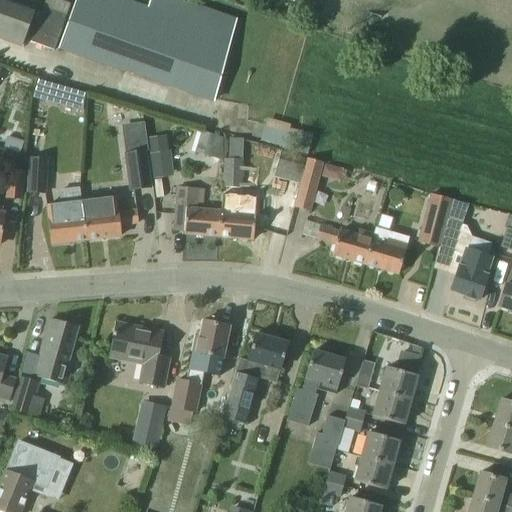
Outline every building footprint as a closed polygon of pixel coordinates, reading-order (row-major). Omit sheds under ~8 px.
[(0,0),(0,37),(22,45),(37,0),(0,0)] [(58,0),(46,0),(31,42),(54,50),(70,4),(58,0)] [(150,0),(148,7),(129,0),(75,0),(58,50),(125,74),(126,72),(193,95),(215,101),(237,21),(205,9),(205,10),(176,0),(150,0)] [(39,80),(34,97),(60,104),(65,87),(39,80)] [(265,126),(261,141),(308,153),(313,136),(302,133),(302,135),(265,126)] [(225,158),(229,136),(200,131),(196,153),(225,158)] [(166,138),(147,141),(149,155),(168,153),(166,138)] [(229,159),(243,160),(244,140),(230,139),(229,159)] [(152,189),(147,150),(124,154),(129,193),(152,189)] [(168,153),(149,155),(152,179),(173,176),(170,152),(168,153)] [(48,159),(28,158),(27,194),(46,195),(48,159)] [(229,159),(224,159),(224,187),(242,188),(243,160),(229,159)] [(324,164),(307,160),(294,208),(310,213),(324,164)] [(26,172),(8,170),(5,199),(23,201),(26,172)] [(369,181),(367,189),(376,192),(378,184),(369,181)] [(83,215),(82,202),(80,188),(59,191),(60,205),(48,206),(52,243),(86,239),(83,215)] [(184,234),(220,236),(222,212),(197,210),(198,203),(205,203),(206,190),(178,188),(175,231),(185,231),(184,234)] [(452,200),(430,194),(417,243),(439,249),(452,200)] [(116,198),(82,202),(83,215),(86,239),(121,235),(120,225),(139,222),(137,210),(118,213),(116,198)] [(223,200),(220,236),(254,239),(256,202),(223,200)] [(468,204),(452,200),(450,209),(465,213),(468,204)] [(511,215),(509,214),(504,227),(507,228),(500,248),(511,252),(511,215)] [(447,219),(439,248),(440,248),(464,256),(461,266),(459,265),(456,275),(451,291),(463,296),(462,299),(475,303),(476,300),(478,301),(493,257),(468,249),(472,236),(467,226),(447,219)] [(336,243),(332,254),(366,264),(372,240),(374,234),(359,230),(358,235),(340,230),(339,231),(321,226),(317,238),(336,243)] [(372,240),(366,264),(398,274),(409,238),(375,228),(374,234),(372,240)] [(499,306),(510,310),(509,314),(511,315),(511,272),(509,283),(507,283),(499,306)] [(79,326),(51,319),(36,372),(68,381),(72,366),(68,365),(79,326)] [(230,326),(203,320),(200,336),(196,335),(187,381),(176,378),(170,409),(172,409),(169,422),(190,427),(193,413),(197,414),(203,385),(201,385),(208,355),(224,358),(230,326)] [(144,328),(119,323),(112,357),(150,365),(146,383),(165,388),(171,359),(159,356),(163,336),(143,332),(144,328)] [(288,343),(256,334),(248,361),(240,358),(221,418),(245,426),(259,379),(276,384),(288,343)] [(421,350),(405,345),(404,351),(419,356),(421,350)] [(346,360),(313,351),(301,390),(296,389),(286,421),(308,428),(318,396),(316,395),(317,390),(335,395),(346,360)] [(0,398),(9,401),(16,380),(2,375),(7,359),(0,356),(0,398)] [(375,364),(363,361),(356,386),(368,390),(375,364)] [(387,367),(381,391),(411,400),(418,376),(387,367)] [(38,420),(44,399),(30,395),(34,381),(21,377),(10,411),(38,420)] [(411,400),(381,391),(374,415),(404,424),(411,400)] [(511,403),(501,400),(494,423),(511,427),(511,403)] [(142,401),(132,448),(157,454),(168,407),(142,401)] [(0,407),(0,426),(4,428),(9,411),(0,407)] [(349,407),(346,417),(363,422),(366,412),(349,407)] [(82,414),(74,429),(86,435),(94,421),(82,414)] [(331,471),(340,438),(342,429),(345,421),(327,416),(322,434),(317,433),(308,464),(331,471)] [(346,417),(345,421),(342,429),(360,434),(363,422),(346,417)] [(511,427),(494,423),(488,446),(511,453),(511,427)] [(362,456),(393,465),(400,440),(369,431),(362,456)] [(59,458),(19,442),(7,471),(0,487),(0,511),(2,511),(21,511),(34,483),(47,488),(59,458)] [(386,490),(393,465),(362,456),(355,481),(386,490)] [(126,481),(138,485),(145,462),(133,459),(126,481)] [(330,472),(327,481),(342,486),(345,476),(330,472)] [(480,472),(474,496),(511,506),(511,495),(503,493),(506,479),(480,472)] [(327,481),(324,493),(339,497),(342,486),(327,481)] [(511,511),(511,506),(474,496),(469,511),(511,511)] [(350,497),(345,511),(379,511),(381,506),(350,497)]
